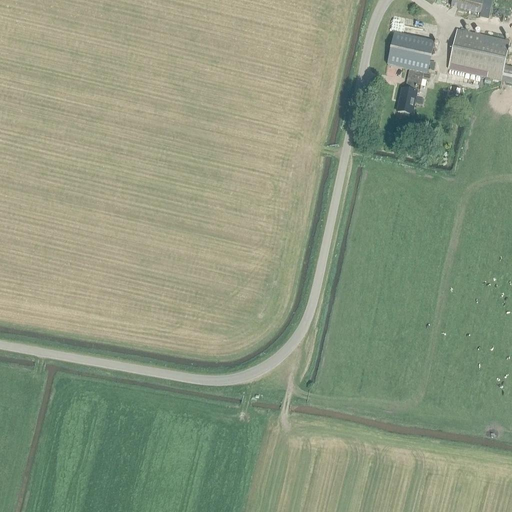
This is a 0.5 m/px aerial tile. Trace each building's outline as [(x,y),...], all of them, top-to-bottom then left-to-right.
[(451,0),(450,8),(479,14),(481,0),(451,0)] [(457,31),(448,70),(501,82),(510,43),(457,31)] [(395,113),(412,116),(416,94),(419,95),(423,75),(427,76),(433,43),(393,35),(386,67),(408,72),(404,92),(400,91),(395,113)] [(511,84),(511,67),(507,66),(502,82),(511,84)] [(453,88),(451,96),(458,98),(460,90),(453,88)]
